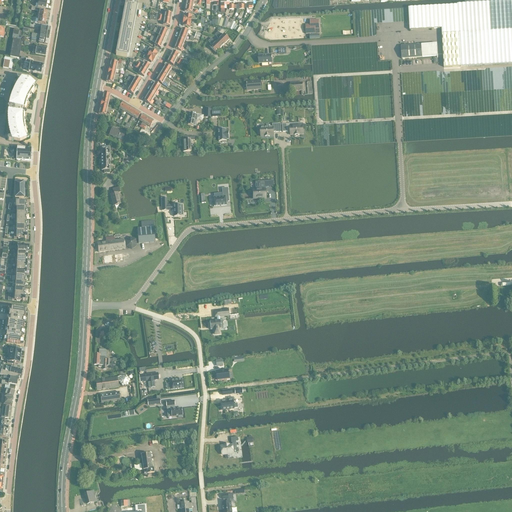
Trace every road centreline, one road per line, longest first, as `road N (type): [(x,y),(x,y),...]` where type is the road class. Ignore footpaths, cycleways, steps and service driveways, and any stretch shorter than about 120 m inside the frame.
road 1 (track): [(511,382),(509,352),(204,390)]
road 2 (unknown): [(511,241),(183,274)]
road 3 (unclassified): [(127,305),(193,228),(402,210)]
road 4 (primary): [(84,305),(96,85)]
road 5 (unclassified): [(202,488),(205,396),(197,338),(135,308)]
road 6 (track): [(396,72),(315,77),(318,123),(398,118)]
road 7 (primary): [(61,511),(84,305)]
road 8 (track): [(511,284),(310,303)]
road 9 (residential): [(7,502),(33,307)]
road 10 (residential): [(164,122),(234,46),(262,0)]
road 11 (residential): [(33,307),(34,173)]
